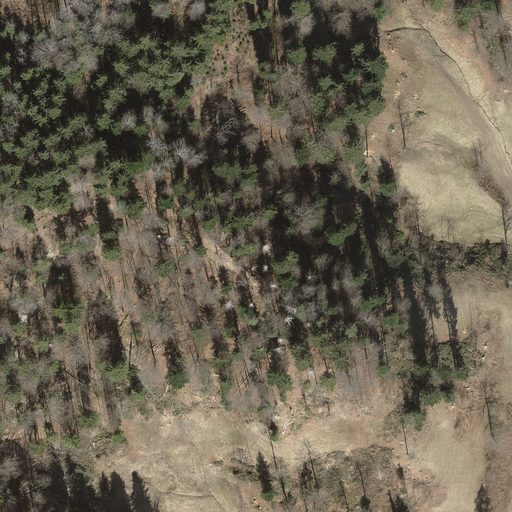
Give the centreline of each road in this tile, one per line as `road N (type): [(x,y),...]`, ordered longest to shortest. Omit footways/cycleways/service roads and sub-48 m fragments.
road 1 (track): [(6,243),(77,206),(128,196),(150,179),(161,73),(211,0)]
road 2 (track): [(0,168),(75,135),(134,62),(189,37)]
road 3 (track): [(69,0),(0,99)]
